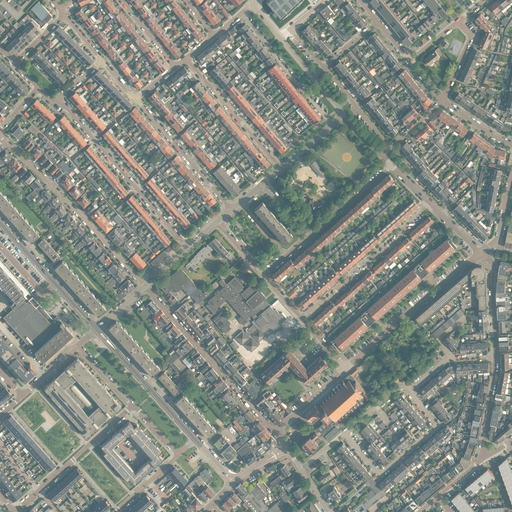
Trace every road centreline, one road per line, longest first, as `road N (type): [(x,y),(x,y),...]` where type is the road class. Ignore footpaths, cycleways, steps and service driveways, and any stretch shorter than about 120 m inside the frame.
road 1 (residential): [(145,285),(0,134)]
road 2 (residential): [(145,285),(275,431)]
road 3 (residential): [(59,100),(187,246)]
road 4 (residential): [(345,368),(480,252)]
road 5 (residential): [(409,392),(437,424),(379,476),(343,434)]
road 6 (residential): [(301,318),(400,238),(429,203)]
road 7 (residential): [(13,511),(132,405)]
road 8 (tertiary): [(194,438),(96,329)]
road 9 (residential): [(231,208),(135,99)]
road 10 (residential): [(280,167),(186,58)]
road 11 (tertiary): [(96,329),(0,223)]
road 12 (residential): [(331,123),(240,14)]
road 13 (residential): [(391,165),(286,254)]
